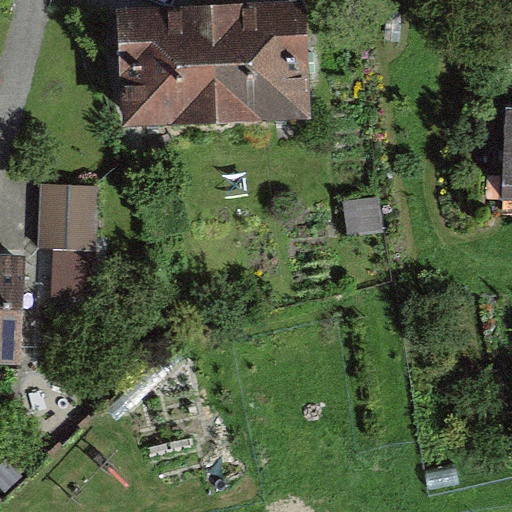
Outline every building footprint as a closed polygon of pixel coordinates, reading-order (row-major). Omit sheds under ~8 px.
[(308,9),(119,17),(125,136),(313,128),(308,9)] [(511,113),(507,113),(503,203),(511,202),(511,113)] [(103,190),(42,187),(39,252),(55,252),(100,254),(103,190)] [(0,371),(23,372),(28,263),(1,261),(2,237),(0,236),(0,371)] [(100,254),(55,252),(53,300),(98,302),(100,254)]
